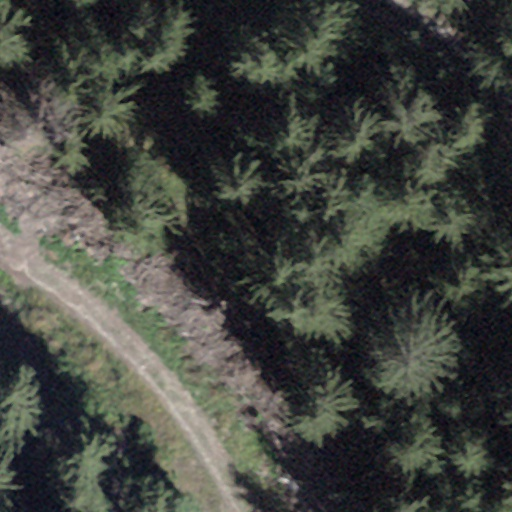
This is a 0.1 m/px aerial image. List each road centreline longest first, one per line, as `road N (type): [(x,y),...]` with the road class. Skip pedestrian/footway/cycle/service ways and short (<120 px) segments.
road 1 (track): [(0,265),(63,297),(198,445),(232,511)]
road 2 (track): [(350,0),(390,15),(511,115)]
